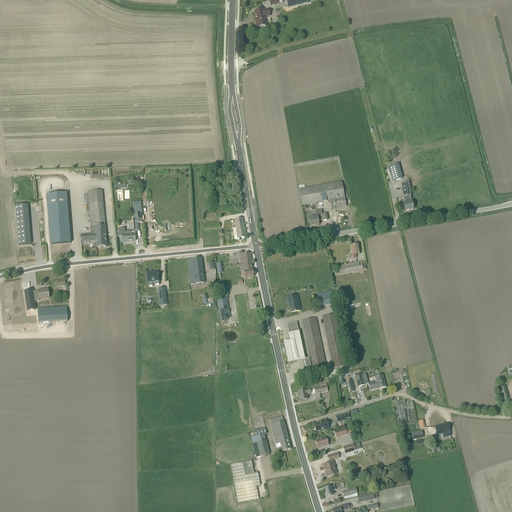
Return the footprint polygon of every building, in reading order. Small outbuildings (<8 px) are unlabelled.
[(285,0),(288,8),(308,3),(306,0),(285,0)] [(263,10),(255,12),(257,22),(256,23),(257,28),(266,26),(264,17),(270,16),(269,9),(263,11),(263,10)] [(393,181),(402,179),(398,164),(389,167),(393,181)] [(410,191),(409,183),(408,180),(401,181),(402,184),(403,192),(404,197),(403,197),(404,203),(404,204),(405,211),(413,210),(412,202),(410,191)] [(346,207),(342,182),(299,190),(302,206),(330,201),(331,210),(346,207)] [(107,247),(106,239),(102,191),(87,192),(91,234),(80,235),(81,243),(96,241),(96,248),(107,247)] [(50,245),(70,244),(66,194),(46,196),(50,245)] [(27,205),(14,206),(17,245),(29,245),(27,205)] [(326,214),(325,209),(321,210),(315,211),(316,218),(309,219),(310,227),(319,225),(318,222),(327,221),(326,214)] [(142,214),(132,215),(134,232),(139,231),(138,224),(143,223),(142,214)] [(242,218),(234,220),(238,239),(246,238),(242,218)] [(176,239),(184,238),(183,225),(175,226),(176,239)] [(119,237),(122,237),(122,243),(136,242),(135,234),(132,235),(131,232),(125,232),(124,229),(119,229),(119,237)] [(358,253),(357,245),(351,246),(352,254),(350,254),(351,259),(356,259),(355,254),(358,253)] [(240,255),(240,260),(242,268),(244,268),(244,272),(245,278),(254,277),(250,253),(240,255)] [(204,283),(201,259),(187,261),(190,285),(204,283)] [(366,270),(364,262),(361,262),(336,267),(338,276),(363,271),(363,270),(366,270)] [(159,284),(159,282),(158,277),(159,277),(159,275),(158,276),(158,272),(147,273),(148,283),(155,282),(155,285),(159,284)] [(165,288),(158,289),(160,306),(167,305),(165,288)] [(35,310),(34,302),(39,301),(39,300),(49,299),(48,290),(38,291),(33,292),(32,290),(24,292),(27,311),(35,310)] [(84,323),(84,291),(73,292),(74,323),(84,323)] [(334,304),(333,302),(336,301),(335,297),(332,298),(331,292),(318,295),(320,307),(334,304)] [(297,296),(287,298),(288,305),(289,305),(291,313),(300,311),(297,296)] [(217,298),(221,319),(230,318),(226,297),(223,297),(217,298)] [(39,323),(67,322),(67,307),(38,309),(39,323)] [(347,366),(336,314),(322,317),(333,369),(347,366)] [(301,321),(309,359),(312,372),(312,373),(327,370),(316,318),(301,321)] [(287,325),(289,334),(289,335),(298,333),(296,323),(287,325)] [(298,333),(288,335),(289,342),(283,343),(287,365),(304,361),(298,333)] [(355,377),(358,387),(364,385),(362,376),(361,376),(361,373),(355,374),(355,377)] [(386,387),(385,383),(382,375),(374,377),(376,381),(368,383),(370,391),(378,389),(378,390),(380,389),(380,390),(381,389),(386,387)] [(314,388),(314,389),(315,395),(328,392),(327,386),(314,388)] [(305,391),(298,392),(300,401),(307,400),(306,395),(311,394),(310,390),(305,391)] [(416,423),(414,407),(413,402),(403,403),(403,400),(396,402),(400,426),(416,423)] [(291,450),(284,422),(283,422),(282,417),(269,420),(278,453),(291,450)] [(329,429),(327,422),(314,426),(316,433),(324,430),(324,431),(329,429)] [(450,432),(447,424),(435,427),(437,436),(450,432)] [(255,437),(256,437),(264,435),(267,434),(265,428),(253,431),(255,437)] [(335,432),(336,438),(347,435),(345,428),(335,432)] [(269,455),(266,441),(257,443),(256,437),(255,437),(251,438),(256,459),(269,455)] [(325,437),(318,439),(319,440),(316,441),(318,449),(328,446),(325,437)] [(353,445),(352,446),(343,448),(345,454),(355,451),(353,445)] [(330,463),(322,466),(323,470),(324,470),(326,478),(335,475),(333,467),(334,466),(333,460),(339,458),(337,454),(328,457),(329,461),(330,461),(330,463)] [(259,500),(256,487),(260,486),(258,473),(254,474),(252,461),(231,465),(238,503),(259,500)] [(340,484),(336,485),(333,486),(333,487),(330,488),(330,487),(324,489),(327,497),(333,495),(331,491),(334,491),(338,490),(341,489),(340,484)] [(356,488),(342,492),(343,498),(357,494),(356,488)] [(357,497),(358,502),(359,504),(367,502),(367,501),(377,498),(376,493),(357,497)]
